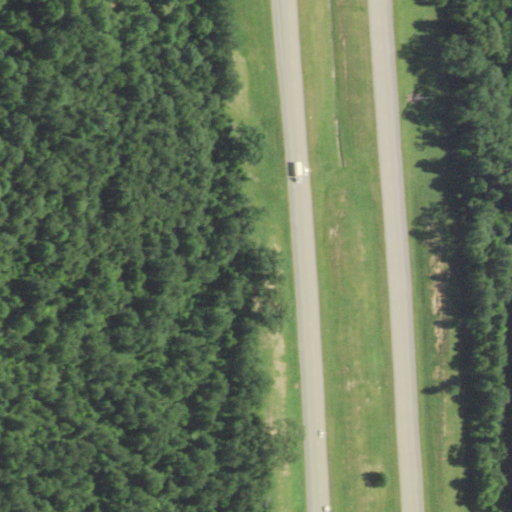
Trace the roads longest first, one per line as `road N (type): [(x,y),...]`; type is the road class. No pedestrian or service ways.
road 1 (motorway): [(290,0),(323,511)]
road 2 (motorway): [(412,511),(380,0)]
